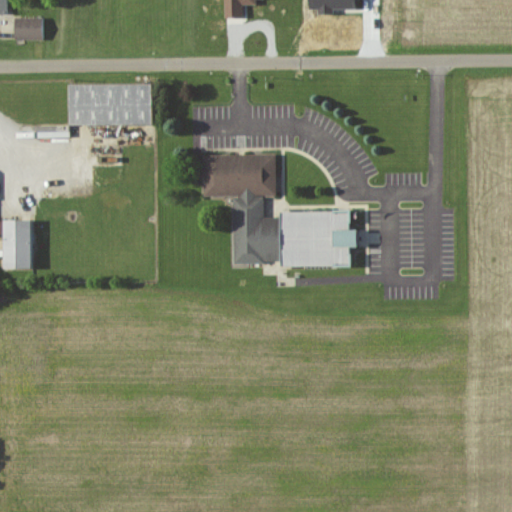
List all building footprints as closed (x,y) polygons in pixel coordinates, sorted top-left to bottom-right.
[(222,0),(223,16),(242,16),(242,3),(255,3),(255,0),(222,0)] [(44,17),(13,17),(14,39),(45,39),(44,17)] [(65,83),(65,124),(149,123),(149,82),(65,83)] [(275,152),(202,153),(202,195),(232,195),(232,262),(278,261),(278,265),(347,264),(346,245),(355,245),(354,228),(347,228),(347,209),(278,210),(278,216),(262,217),(262,194),(275,194),(275,152)] [(1,267),(29,267),(28,218),(0,219),(1,267)]
